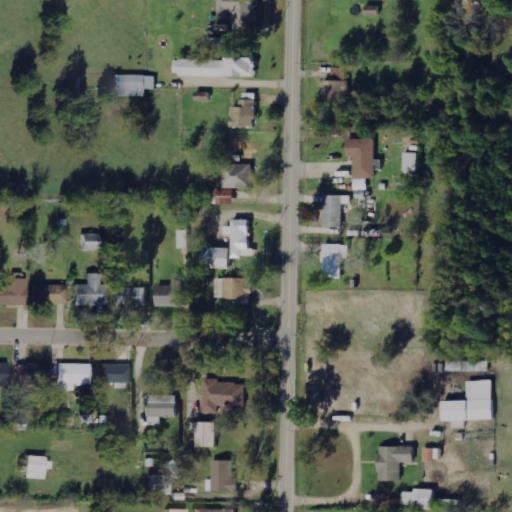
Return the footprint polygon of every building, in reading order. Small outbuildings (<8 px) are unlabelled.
[(220,0),(221,17),(230,17),(230,11),(236,11),(236,29),(260,29),(259,0),(220,0)] [(231,60),(176,59),(176,75),(259,77),(260,52),(231,51),(231,60)] [(326,81),(327,100),(347,99),(346,68),(334,68),(335,80),(326,81)] [(117,96),(148,96),(148,89),(157,89),(158,76),(117,75),(117,96)] [(235,107),(236,128),(259,127),(258,93),(244,93),(244,106),(235,107)] [(378,177),(377,139),(348,139),(349,157),(356,157),(357,178),(378,177)] [(419,171),(419,153),(405,153),(404,171),(419,171)] [(255,188),(255,164),(225,165),(226,188),(255,188)] [(220,190),(220,204),(238,204),(237,189),(220,190)] [(326,227),(345,227),(346,204),(352,204),(352,196),(326,195),(326,227)] [(235,248),(206,247),(205,268),(235,268),(235,257),(254,258),(255,220),(236,220),(235,227),(227,227),(227,235),(235,235),(235,248)] [(191,248),(190,230),(180,231),(180,248),(191,248)] [(102,251),(102,235),(83,234),(82,251),(102,251)] [(344,259),(351,259),(351,245),(325,244),(324,279),(344,279),(344,259)] [(77,307),(106,306),(106,285),(101,285),(101,274),(88,275),(88,285),(76,285),(77,307)] [(253,279),(217,278),(217,299),(253,299),(253,279)] [(0,306),(29,306),(29,279),(8,279),(8,287),(0,287),(0,306)] [(35,306),(68,305),(68,285),(34,286),(35,306)] [(158,307),(186,306),(186,285),(158,286),(158,307)] [(117,308),(149,307),(149,287),(116,288),(117,308)] [(488,362),(449,362),(449,371),(488,372),(488,362)] [(0,386),(10,387),(11,364),(0,363),(0,386)] [(74,392),(74,385),(91,386),(92,364),(59,364),(58,392),(74,392)] [(132,365),(97,364),(97,383),(131,384),(132,365)] [(50,385),(51,366),(18,365),(18,384),(50,385)] [(205,413),(220,413),(220,405),(247,406),(247,382),(205,381),(205,413)] [(470,401),(448,402),(448,421),(496,420),(495,381),(469,382),(470,401)] [(180,396),(151,395),(150,425),(163,426),(163,417),(180,418),(180,396)] [(219,423),(191,422),(191,433),(199,433),(199,447),(219,447),(219,423)] [(382,447),(383,482),(404,481),(404,464),(418,464),(417,446),(382,447)] [(443,449),(426,449),(426,461),(443,461),(443,449)] [(53,470),(54,459),(29,458),(28,479),(47,480),(48,470),(53,470)] [(235,460),(213,460),(213,479),(208,479),(208,492),(241,492),(241,478),(235,478),(235,460)] [(406,491),(406,505),(418,505),(418,510),(438,510),(438,491),(406,491)]
